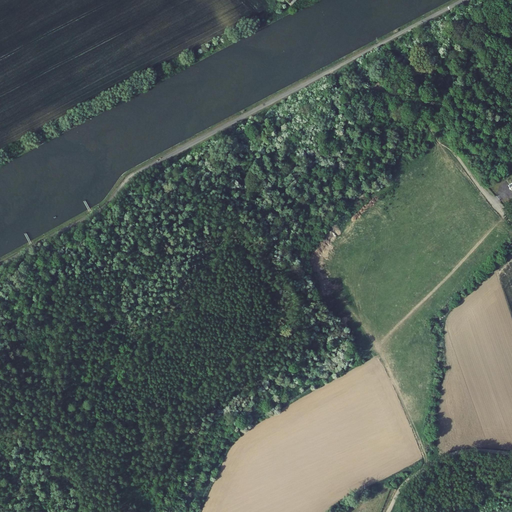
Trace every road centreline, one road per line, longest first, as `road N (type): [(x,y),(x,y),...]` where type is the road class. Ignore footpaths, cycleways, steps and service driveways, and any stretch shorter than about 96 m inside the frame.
road 1 (track): [(193,511),(229,435),(370,351)]
road 2 (track): [(229,435),(235,408),(261,392),(339,350),(370,351)]
road 3 (unclassified): [(388,511),(403,484),(443,457),(511,454)]
road 4 (track): [(370,351),(428,465)]
